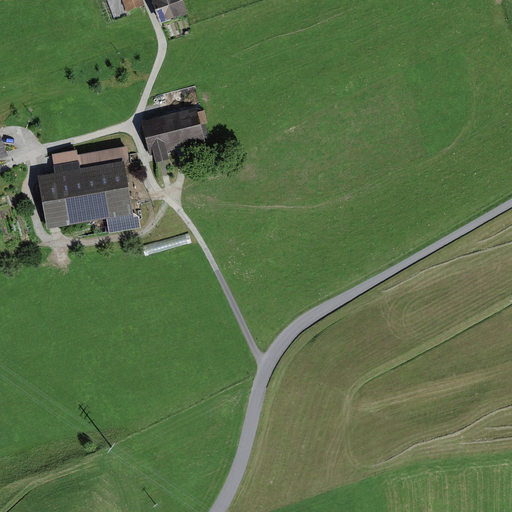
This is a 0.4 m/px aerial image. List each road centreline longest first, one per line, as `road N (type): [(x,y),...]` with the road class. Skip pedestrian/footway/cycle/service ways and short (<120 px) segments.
road 1 (unclassified): [(511,201),(285,338),(262,375),(242,456),(217,511)]
road 2 (track): [(266,366),(198,237),(156,187),(130,127),(0,169)]
